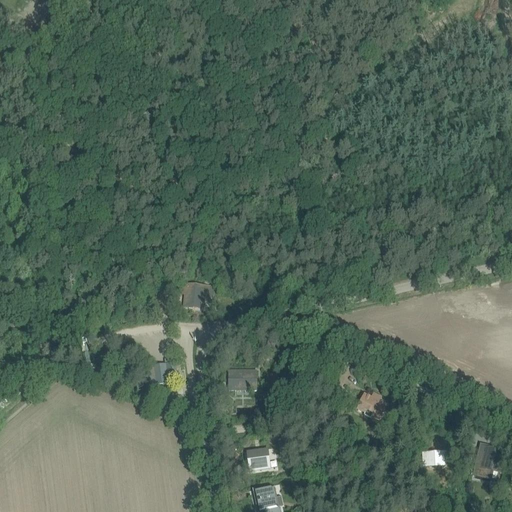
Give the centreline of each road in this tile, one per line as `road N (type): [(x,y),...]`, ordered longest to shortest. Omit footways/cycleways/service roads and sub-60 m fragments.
road 1 (unclassified): [(264,315),(511,264)]
road 2 (residential): [(511,428),(327,344)]
road 3 (residential): [(327,344),(280,420),(204,427)]
road 4 (unclassified): [(125,332),(79,344),(0,408)]
